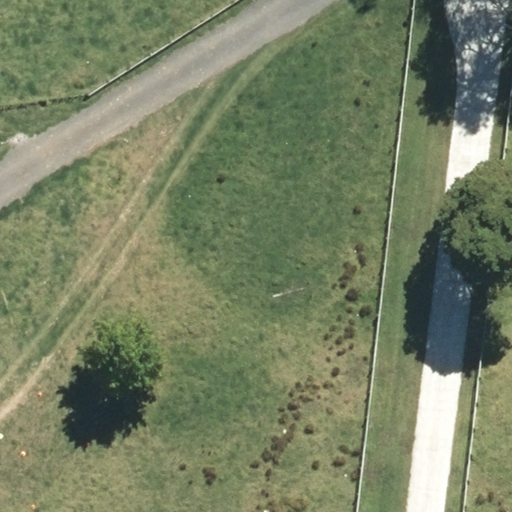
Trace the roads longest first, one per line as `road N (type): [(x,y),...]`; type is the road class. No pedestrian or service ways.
road 1 (unknown): [(483,0),(422,511)]
road 2 (unknown): [(0,208),(305,0)]
